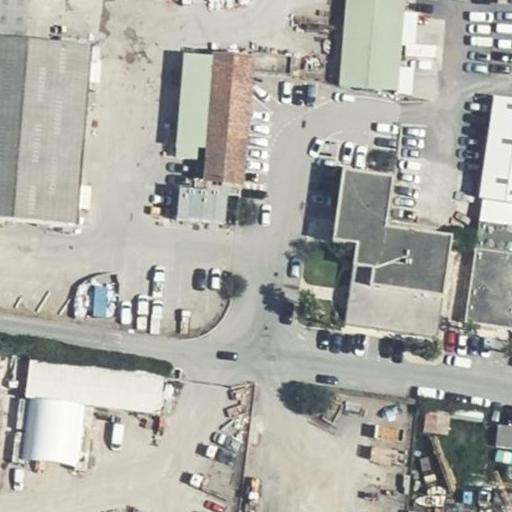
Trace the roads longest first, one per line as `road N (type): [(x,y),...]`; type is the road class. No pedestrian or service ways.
road 1 (residential): [(264,366),(304,143),(356,107),(449,119),(469,100)]
road 2 (residential): [(264,366),(0,335)]
road 3 (residential): [(511,395),(264,366)]
